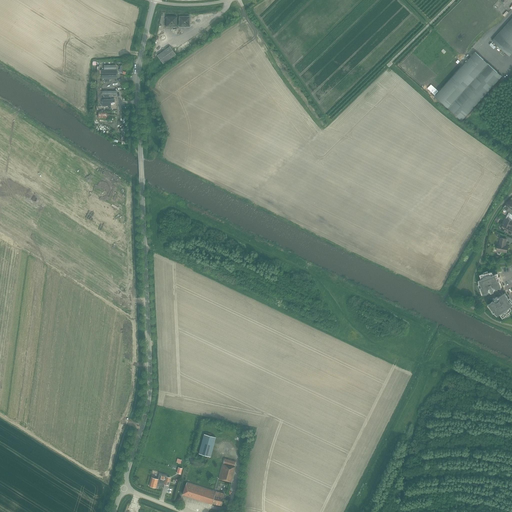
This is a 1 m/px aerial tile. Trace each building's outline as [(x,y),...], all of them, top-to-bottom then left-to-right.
[(63,31),(63,9),(52,9),(52,31),(63,31)] [(74,31),(74,9),(63,9),(63,31),(74,31)] [(74,9),(74,31),(85,31),(85,9),(74,9)] [(171,25),(182,25),(182,14),(171,14),(171,25)] [(195,25),(195,14),(184,14),(184,25),(195,25)] [(100,39),(100,17),(89,17),(89,39),(100,39)] [(100,17),(100,39),(111,39),(111,17),(100,17)] [(122,17),(111,17),(111,39),(122,39),(122,17)] [(511,18),(492,41),(510,56),(511,53),(511,18)] [(164,64),(176,55),(170,46),(157,55),(164,64)] [(462,120),(463,119),(502,76),(475,52),(436,96),(462,120)] [(92,59),(93,74),(116,74),(115,58),(92,59)] [(64,60),(65,82),(76,81),(75,59),(64,60)] [(86,59),(75,59),(76,81),(87,81),(86,59)] [(54,82),(65,82),(64,60),(53,60),(54,82)] [(93,74),(93,82),(116,82),(116,74),(93,74)] [(93,82),(93,90),(117,89),(116,82),(93,82)] [(93,90),(93,99),(117,98),(117,89),(93,90)] [(117,111),(117,98),(93,99),(94,112),(117,111)] [(511,212),(511,209),(506,205),(503,208),(509,213),(511,214),(511,212)] [(504,223),(501,229),(511,234),(511,232),(511,226),(511,224),(511,215),(511,214),(509,213),(506,218),(507,219),(505,223),(504,223)] [(498,244),(497,251),(498,251),(498,253),(498,254),(500,254),(501,253),(501,252),(507,253),(508,246),(506,246),(507,239),(500,238),(499,244),(498,244)] [(493,275),(493,274),(492,272),(480,275),(482,279),(479,281),(479,283),(480,286),(480,288),(481,290),(481,292),(482,295),(489,292),(491,291),(491,292),(492,292),(493,292),(494,292),(494,291),(494,290),(502,287),(501,284),(502,283),(502,284),(502,283),(501,281),(501,279),(500,278),(500,276),(500,277),(499,277),(498,273),(493,275)] [(495,300),(488,305),(489,306),(490,308),(491,309),(492,311),(493,312),(494,313),(496,315),(497,316),(500,314),(503,318),(511,310),(510,307),(511,305),(511,302),(511,301),(511,300),(511,299),(510,297),(508,295),(507,296),(505,293),(498,298),(498,297),(497,297),(496,297),(495,298),(495,300)] [(204,434),(199,453),(210,456),(215,438),(204,434)] [(234,467),(235,462),(225,459),(219,479),(231,483),(235,467),(234,467)] [(159,474),(158,479),(152,477),(149,486),(156,488),(157,484),(159,485),(159,486),(163,487),(164,485),(168,486),(170,478),(166,477),(167,476),(159,474)] [(211,503),(221,506),(225,494),(215,492),(186,483),(182,495),(211,504),(211,503)]
